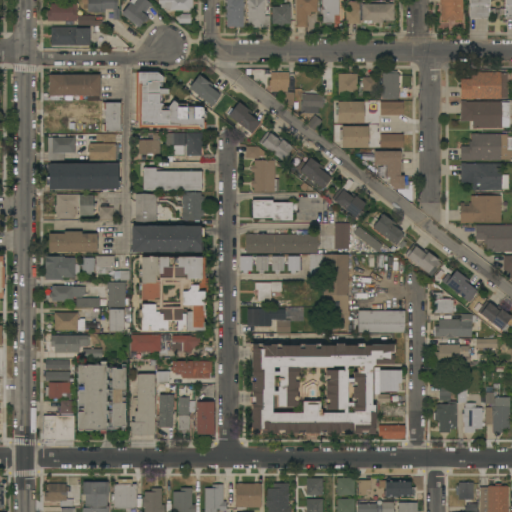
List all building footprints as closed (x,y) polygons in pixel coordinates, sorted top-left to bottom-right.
[(117,0),(117,9),(105,9),(105,13),(99,13),(99,12),(87,12),(87,5),(83,5),(83,3),(81,3),(81,0),(117,0)] [(121,14),(129,4),(123,0),(144,0),(151,5),(144,14),(149,18),(145,23),(144,22),(139,28),(121,14)] [(193,0),(193,9),(191,9),(191,11),(170,11),(170,10),(165,10),(165,5),(159,5),(159,0),(193,0)] [(226,25),(225,25),(225,22),(226,22),(226,18),(225,18),(225,15),(226,15),(226,10),(225,10),(225,7),(226,7),(226,0),(243,0),(243,4),(244,4),(244,7),(243,7),(243,27),(234,27),(234,29),(229,29),(229,27),(226,27),(226,25)] [(247,21),(246,21),(246,15),(247,15),(247,10),(246,10),(246,7),(248,7),(248,0),(264,0),(264,4),(265,4),(265,6),(264,6),(264,16),(269,16),(269,27),(255,27),(255,29),(250,29),(250,27),(247,27),(247,21)] [(296,0),(317,0),(317,12),(310,12),(310,15),(306,15),(306,27),(296,27),(296,0)] [(338,0),(339,23),(331,24),(331,26),(325,26),(325,24),(322,24),(322,14),(321,14),(320,7),(322,7),(321,0),(338,0)] [(462,0),(462,21),(440,21),(440,3),(439,3),(439,0),(462,0)] [(489,0),(489,9),(494,9),(494,15),(489,15),(489,18),(469,18),(469,0),(489,0)] [(511,0),(511,18),(505,18),(505,15),(500,15),(500,9),(505,9),(504,0),(511,0)] [(47,21),(47,11),(50,11),(50,4),(72,4),(72,5),(76,5),(76,13),(77,13),(77,17),(76,17),(76,21),(47,21)] [(272,7),(281,7),(281,4),(289,4),(289,7),(290,7),(290,24),(284,24),(284,26),(278,26),(278,24),(272,24),(272,7)] [(394,5),(394,22),(382,22),(382,24),(372,24),(372,22),(362,22),(362,5),(394,5)] [(345,11),(359,11),(359,24),(345,24),(345,11)] [(179,25),(178,15),(190,15),(191,24),(179,25)] [(94,16),(94,26),(77,26),(77,16),(94,16)] [(51,28),(89,28),(89,46),(51,46),(51,28)] [(382,73),(384,73),(384,71),(397,71),(397,74),(399,74),(398,99),(381,99),(382,73)] [(460,99),(460,79),(471,79),(471,72),(500,72),(500,73),(507,73),(507,98),(500,98),(500,99),(460,99)] [(138,128),(138,121),(135,121),(136,73),(157,73),(162,77),(162,89),(167,89),(168,94),(161,94),(162,102),(170,102),(171,100),(177,103),(186,103),(186,107),(203,108),(202,111),(206,111),(206,119),(203,119),(202,122),(206,122),(206,129),(138,128)] [(288,73),(288,87),(287,87),(287,92),(271,92),(271,86),(268,86),(269,80),(270,80),(270,73),(288,73)] [(338,74),(357,74),(357,95),(338,95),(338,74)] [(100,75),(100,96),(73,96),(73,100),(50,100),(50,96),(49,96),(49,75),(100,75)] [(199,75),(213,85),(211,88),(220,95),(212,106),(189,89),(199,75)] [(362,77),(377,77),(377,91),(362,91),(362,77)] [(294,105),(283,105),(283,93),(294,93),(294,105)] [(323,95),(323,98),(324,98),(324,105),(323,105),(323,107),(318,107),(318,114),(300,113),(300,103),(301,103),(301,94),(323,95)] [(501,102),(509,102),(509,127),(501,127),(501,128),(476,128),(476,129),(472,129),(472,121),(460,121),(460,101),(465,101),(465,102),(501,102)] [(238,102),(252,113),(250,116),(260,123),(252,134),(228,116),(238,102)] [(337,123),(337,115),(335,115),(335,106),(337,106),(337,102),(363,102),(363,123),(337,123)] [(380,116),(380,102),(403,102),(403,116),(380,116)] [(120,132),(102,132),(102,125),(105,125),(105,110),(101,110),(101,103),(120,103),(120,132)] [(314,131),(306,125),(314,115),(322,121),(314,131)] [(341,148),(341,140),(339,140),(339,130),(341,130),(341,126),(367,126),(368,148),(341,148)] [(258,143),(267,132),(280,142),(282,140),(292,147),(282,161),(258,143)] [(153,140),(153,133),(159,133),(159,154),(138,154),(138,148),(136,148),(136,145),(138,145),(138,140),(153,140)] [(166,133),(200,133),(200,156),(173,156),(173,146),(166,146),(166,133)] [(115,134),(115,142),(98,143),(97,134),(115,134)] [(403,134),(403,148),(379,148),(379,134),(403,134)] [(460,161),(460,147),(468,147),(468,144),(471,144),(471,134),(500,134),(500,135),(507,135),(507,150),(511,150),(511,157),(510,157),(510,160),(500,160),(500,161),(460,161)] [(47,138),(75,138),(75,153),(64,153),(64,161),(48,161),(47,138)] [(116,144),(116,145),(118,145),(119,160),(115,160),(115,161),(89,161),(89,144),(116,144)] [(259,147),(259,149),(264,149),(264,155),(258,155),(258,159),(245,158),(245,147),(259,147)] [(400,151),(400,157),(400,176),(403,176),(403,182),(405,182),(405,185),(403,185),(403,190),(396,190),(389,184),(389,177),(386,177),(386,165),(373,165),(373,151),(400,151)] [(309,158),(323,168),(321,171),(331,178),(323,189),(299,171),(309,158)] [(274,182),(278,182),(278,187),(274,187),(274,192),(254,192),(254,188),(251,188),(251,181),(254,181),(254,173),(251,173),(251,165),(254,165),(254,160),(274,161),(274,182)] [(465,163),(465,164),(501,164),(501,175),(508,175),(508,189),(501,189),(501,190),(472,190),(472,182),(460,182),(460,163),(465,163)] [(118,164),(118,181),(120,181),(120,188),(118,188),(118,190),(48,190),(48,164),(118,164)] [(143,190),(143,168),(155,168),(155,172),(201,172),(201,190),(143,190)] [(365,204),(354,217),(331,199),(340,188),(353,198),(355,196),(365,204)] [(201,196),(203,196),(203,203),(201,203),(201,210),(203,210),(203,217),(201,217),(201,220),(182,220),(182,193),(201,193),(201,196)] [(56,219),(56,212),(54,212),(54,205),(56,205),(56,195),(79,195),(79,196),(93,196),(93,204),(95,204),(95,212),(98,212),(98,216),(78,216),(78,207),(74,207),(74,209),(75,209),(75,215),(74,215),(74,219),(56,219)] [(156,222),(134,222),(134,220),(131,220),(131,210),(135,210),(135,195),(156,195),(156,222)] [(500,222),(473,222),(473,223),(460,223),(460,203),(463,203),(463,206),(468,206),(468,203),(470,203),(470,196),(500,196),(500,222)] [(252,200),(260,200),(260,199),(264,199),(264,200),(273,200),(273,203),(296,202),(296,211),(292,211),(292,221),(284,221),(284,222),(280,222),(280,221),(271,221),(271,218),(264,218),(264,219),(258,219),(252,219),(252,200)] [(99,207),(113,207),(113,220),(99,220),(99,207)] [(382,214),(393,222),(391,225),(404,235),(396,246),(372,228),(382,214)] [(348,250),(334,249),(334,223),(349,223),(348,250)] [(511,225),(511,252),(486,252),(486,245),(483,245),(483,240),(475,239),(475,225),(511,225)] [(148,226),(155,226),(175,226),(184,226),(200,226),(200,228),(203,228),(203,238),(200,238),(200,252),(131,252),(131,226),(148,226)] [(353,234),(359,227),(383,246),(377,253),(353,234)] [(48,252),(48,234),(64,234),(64,232),(81,232),(81,234),(97,234),(97,252),(48,252)] [(317,235),(317,254),(310,254),(322,254),(322,281),(310,281),(310,267),(308,267),(308,260),(310,260),(310,258),(307,258),(307,253),(245,253),(245,235),(317,235)] [(413,244),(426,254),(427,252),(438,260),(437,261),(440,264),(431,276),(404,256),(413,244)] [(75,278),(63,278),(63,280),(45,280),(45,257),(57,257),(57,255),(61,255),(61,257),(62,257),(62,258),(75,258),(75,278)] [(348,311),(349,311),(349,325),(348,325),(348,329),(326,329),(326,295),(323,295),(323,255),(348,255),(348,311)] [(114,256),(114,263),(112,263),(112,272),(108,272),(108,274),(98,274),(98,272),(95,272),(95,264),(96,264),(96,256),(114,256)] [(299,256),(299,271),(295,271),(295,273),(291,273),(291,271),(279,271),(279,273),(275,273),(275,271),(263,271),(263,273),(259,273),(259,271),(256,271),(255,257),(299,256)] [(511,279),(509,279),(509,271),(502,271),(502,256),(510,256),(510,257),(511,256),(511,279)] [(141,319),(139,319),(139,310),(141,310),(141,305),(147,305),(147,300),(141,300),(141,278),(139,278),(139,270),(141,270),(141,257),(204,257),(204,279),(209,279),(209,293),(204,293),(204,300),(205,300),(205,305),(204,305),(204,311),(205,311),(205,319),(203,319),(203,323),(204,323),(204,331),(141,331),(141,319)] [(240,268),(238,268),(238,266),(240,266),(240,261),(238,261),(238,259),(239,259),(239,257),(251,257),(251,271),(247,271),(247,273),(243,273),(243,271),(240,271),(240,268)] [(82,267),(81,267),(80,262),(82,262),(82,258),(93,258),(93,259),(95,259),(95,268),(94,268),(94,272),(90,272),(90,274),(84,275),(84,272),(82,272),(82,267)] [(469,302),(441,282),(447,274),(451,277),(455,271),(464,278),(465,278),(469,281),(467,284),(477,291),(469,302)] [(120,282),(120,278),(120,273),(120,272),(130,272),(130,282),(120,282)] [(270,283),(270,282),(281,282),(281,292),(271,292),(271,299),(264,299),(264,302),(257,302),(257,294),(253,294),(253,290),(255,290),(255,283),(270,283)] [(108,283),(125,283),(125,308),(108,308),(108,283)] [(51,301),(51,286),(73,286),(73,287),(81,287),(81,288),(82,288),(82,290),(85,290),(85,293),(87,293),(87,298),(73,298),(73,302),(51,301)] [(453,314),(433,314),(433,300),(432,300),(432,293),(442,293),(442,299),(450,299),(450,300),(453,300),(453,314)] [(76,307),(76,298),(99,299),(99,308),(76,307)] [(477,312),(485,301),(499,311),(500,309),(511,317),(501,330),(477,312)] [(247,309),(270,309),(271,310),(284,310),(285,320),(271,320),(271,326),(247,326),(247,309)] [(109,310),(123,310),(123,332),(119,332),(119,334),(114,334),(114,332),(109,332),(109,310)] [(404,311),(404,332),(353,332),(353,319),(358,319),(358,311),(404,311)] [(77,313),(77,330),(54,330),(54,313),(77,313)] [(453,337),(453,338),(445,338),(445,337),(434,337),(434,326),(438,326),(438,320),(459,319),(459,321),(461,321),(461,314),(472,314),(472,316),(475,316),(475,323),(471,323),(471,337),(453,337)] [(290,321),(290,324),(291,324),(291,327),(290,327),(290,333),(276,333),(276,321),(290,321)] [(160,335),(160,352),(153,352),(153,353),(150,353),(150,352),(140,352),(140,353),(138,353),(138,352),(130,352),(130,335),(160,335)] [(87,336),(87,337),(92,337),(92,340),(89,340),(89,346),(87,346),(87,347),(78,347),(78,353),(54,353),(54,347),(50,347),(50,336),(87,336)] [(172,336),(191,336),(191,337),(200,337),(200,346),(195,346),(195,349),(191,349),(191,353),(183,353),(183,343),(172,343),(172,336)] [(496,339),(496,348),(483,348),(483,351),(478,351),(478,348),(476,348),(476,339),(496,339)] [(251,346),(387,345),(387,344),(395,344),(395,356),(392,356),(392,364),(375,364),(371,367),(371,406),(374,406),(374,435),(353,435),(353,433),(262,433),(262,434),(252,434),(251,346)] [(459,345),(459,346),(468,346),(468,356),(469,356),(469,364),(434,364),(434,352),(438,352),(438,345),(459,345)] [(102,349),(102,358),(82,358),(82,350),(102,349)] [(69,360),(69,370),(45,370),(45,360),(69,360)] [(211,361),(211,373),(209,373),(209,379),(181,379),(181,375),(176,375),(176,373),(172,373),(172,361),(211,361)] [(78,366),(100,366),(100,363),(105,363),(105,365),(106,365),(106,368),(121,368),(121,365),(125,365),(125,431),(121,431),(121,428),(105,428),(105,433),(100,433),(100,430),(92,430),(92,431),(84,431),(84,430),(78,430),(78,366)] [(379,377),(375,377),(375,369),(380,369),(380,370),(401,370),(401,383),(397,383),(397,392),(379,392),(379,377)] [(69,372),(69,381),(45,381),(45,372),(69,372)] [(169,372),(169,384),(156,384),(156,372),(169,372)] [(154,435),(131,435),(131,422),(134,422),(134,411),(137,411),(137,374),(154,374),(154,435)] [(70,383),(70,393),(62,393),(61,399),(48,399),(48,397),(45,396),(45,388),(48,388),(48,382),(70,383)] [(440,402),(440,388),(450,388),(450,402),(447,402),(440,402)] [(458,403),(458,390),(466,390),(466,403),(458,403)] [(485,408),(490,408),(490,404),(485,404),(485,393),(493,393),(493,397),(495,397),(509,397),(509,429),(502,429),(502,433),(492,433),(492,425),(485,425),(485,408)] [(377,403),(377,394),(389,395),(389,403),(377,403)] [(159,395),(173,395),(173,428),(159,428),(159,395)] [(178,398),(189,398),(189,401),(194,401),(194,413),(189,412),(189,430),(178,430),(178,398)] [(43,440),(43,416),(60,416),(60,401),(73,401),(74,439),(43,440)] [(196,402),(214,402),(214,435),(210,435),(210,437),(204,437),(204,435),(196,435),(196,402)] [(438,421),(434,421),(434,413),(436,413),(436,405),(447,405),(447,402),(450,402),(455,402),(455,404),(456,404),(456,429),(450,429),(450,433),(438,433),(438,421)] [(481,429),(474,429),(474,433),(464,433),(464,423),(462,423),(462,414),(463,414),(463,408),(465,408),(465,403),(475,403),(475,408),(481,408),(481,429)] [(404,425),(404,439),(378,439),(378,425),(404,425)] [(322,496),(306,496),(306,478),(322,478),(322,496)] [(354,495),(341,495),(341,497),(338,497),(338,495),(337,495),(337,488),(336,488),(336,485),(337,485),(337,478),(354,478),(354,495)] [(114,485),(118,485),(118,480),(132,480),(132,485),(135,485),(135,511),(125,511),(125,509),(114,509),(114,485)] [(358,481),(370,480),(370,491),(366,491),(366,496),(358,496),(358,481)] [(82,511),(82,508),(85,508),(85,495),(82,495),(82,482),(108,482),(108,496),(107,496),(107,506),(108,506),(108,511),(82,511)] [(410,482),(410,488),(414,488),(414,496),(398,496),(398,498),(385,498),(385,482),(410,482)] [(473,500),(458,500),(458,482),(473,483),(473,500)] [(66,484),(66,487),(69,487),(70,500),(73,500),(73,498),(80,498),(80,507),(61,507),(60,501),(44,501),(44,493),(48,493),(48,484),(66,484)] [(245,508),(245,510),(236,510),(236,508),(235,508),(235,484),(237,484),(242,484),(254,484),(258,484),(261,484),(261,508),(245,508)] [(267,511),(267,508),(266,508),(266,496),(267,496),(267,489),(273,489),(273,484),(288,484),(288,507),(290,507),(290,511),(267,511)] [(479,511),(479,487),(488,487),(488,486),(494,486),(494,484),(500,484),(500,486),(505,486),(505,487),(507,487),(507,511),(479,511)] [(204,511),(204,489),(211,489),(211,485),(223,485),(223,502),(226,502),(226,511),(220,511),(220,510),(216,510),(216,511),(204,511)] [(191,505),(194,505),(194,511),(173,511),(173,492),(180,492),(180,488),(192,488),(191,505)] [(144,511),(144,508),(142,508),(142,497),(144,497),(144,492),(151,492),(151,489),(161,489),(161,505),(164,505),(164,511),(144,511)] [(322,511),(306,511),(306,510),(305,510),(305,507),(306,507),(306,500),(322,499),(322,511)] [(354,499),(354,511),(337,511),(337,509),(335,510),(335,507),(337,507),(337,499),(354,499)] [(393,502),(393,511),(382,511),(382,502),(393,502)] [(398,511),(398,503),(416,503),(416,511),(419,511),(398,511)]
